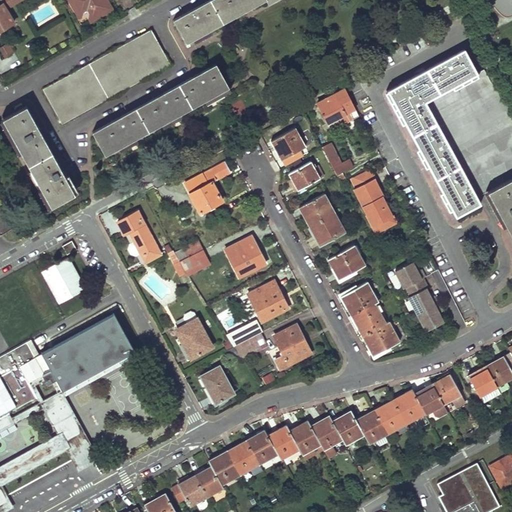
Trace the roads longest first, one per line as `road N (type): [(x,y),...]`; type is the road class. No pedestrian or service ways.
road 1 (residential): [(455,34),(368,80),(493,325)]
road 2 (residential): [(84,222),(203,433)]
road 3 (residential): [(255,166),(367,376)]
road 4 (residential): [(0,95),(179,0)]
road 5 (residential): [(367,376),(266,400),(203,433)]
road 6 (residential): [(203,433),(56,511)]
road 7 (residential): [(493,325),(437,356),(367,376)]
